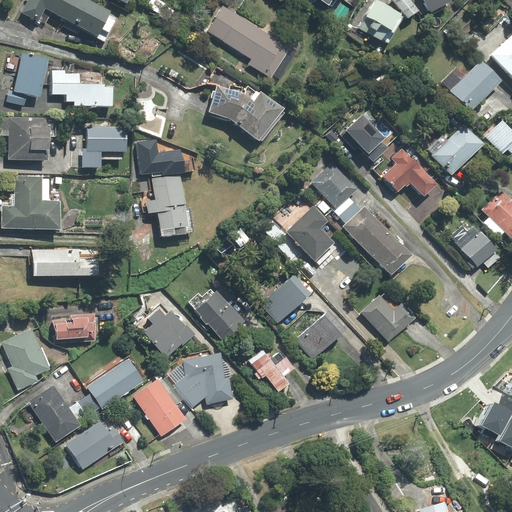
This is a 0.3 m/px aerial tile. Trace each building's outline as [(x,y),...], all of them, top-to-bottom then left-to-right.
[(49,18),(59,24),(71,0),(29,0),(23,12),(46,24),(49,18)] [(87,0),(71,0),(59,24),(78,34),(81,29),(105,41),(117,18),(110,15),(111,12),(87,0)] [(404,16),(376,0),(361,27),(389,43),(404,16)] [(410,0),(394,0),(408,18),(418,10),(410,0)] [(449,0),(424,0),(432,12),(450,1),(449,0)] [(296,51),(291,47),(292,45),(280,37),(278,40),(223,6),(208,31),(253,59),(250,65),(271,78),(273,75),(279,79),(296,51)] [(479,26),(486,34),(505,16),(498,9),(479,26)] [(511,36),(494,55),(511,73),(511,36)] [(23,54),(14,91),(40,96),(48,59),(23,54)] [(472,111),(501,81),(481,61),(452,91),(472,111)] [(65,71),(52,71),(52,95),(66,95),(66,102),(74,102),(74,106),(112,106),(112,87),(104,87),(104,85),(79,85),(79,74),(65,74),(65,71)] [(345,79),(349,87),(361,82),(357,74),(345,79)] [(260,94),(248,86),(244,94),(217,86),(210,112),(231,118),(259,140),(260,139),(263,140),(285,113),(282,111),(284,108),(261,92),(260,94)] [(26,95),(9,91),(7,101),(24,105),(26,95)] [(355,150),(359,147),(374,162),(388,148),(382,141),(386,138),(362,113),(341,134),(355,150)] [(48,127),(48,119),(0,118),(0,135),(10,135),(9,159),(48,159),(48,150),(50,150),(50,127),(48,127)] [(503,154),(507,150),(511,154),(511,129),(502,120),(486,136),(503,154)] [(434,154),(433,155),(452,175),(483,144),(464,125),(448,140),(443,135),(428,149),(434,154)] [(126,127),(87,127),(87,149),(86,151),(102,151),(102,159),(124,160),(124,151),(126,151),(126,127)] [(180,149),(158,152),(156,140),(137,143),(142,174),(162,171),(163,174),(183,171),(180,149)] [(437,184),(402,148),(391,159),(396,164),(383,176),(398,192),(405,185),(407,186),(411,182),(424,196),(437,184)] [(102,151),(86,151),(87,149),(83,149),(82,167),(102,167),(102,159),(102,151)] [(332,163),(311,182),(336,208),(348,197),(357,189),(332,163)] [(149,213),(158,212),(162,236),(188,232),(179,176),(153,179),(156,200),(147,201),(149,213)] [(3,207),(3,227),(59,228),(59,202),(49,202),(49,180),(42,180),(42,177),(16,177),(16,207),(3,207)] [(511,199),(502,190),(482,210),(490,217),(484,222),(499,237),(505,232),(511,238),(511,199)] [(361,210),(348,197),(336,208),(334,211),(346,224),(361,210)] [(313,206),(287,231),(316,260),(334,242),(320,228),(328,221),(313,206)] [(344,226),(367,250),(388,230),(365,206),(361,210),(346,224),(344,226)] [(462,225),(450,236),(478,266),(482,262),(494,251),(497,249),(481,232),(479,233),(473,226),(468,231),(462,225)] [(388,230),(367,250),(391,275),(412,255),(388,230)] [(79,250),(34,251),(34,276),(99,275),(99,254),(79,255),(79,250)] [(500,257),(494,251),(482,262),(488,268),(500,257)] [(294,275),(261,304),(278,323),(311,294),(294,275)] [(198,293),(188,302),(223,340),(243,321),(216,292),(214,293),(211,289),(202,297),(198,293)] [(402,304),(394,311),(380,295),(361,312),(389,342),(415,318),(402,304)] [(161,303),(137,323),(167,357),(192,335),(171,310),(169,313),(161,303)] [(327,313),(296,340),(312,359),(344,332),(327,313)] [(53,321),(54,343),(95,341),(94,315),(71,316),(72,320),(53,321)] [(14,367),(9,369),(18,390),(38,381),(36,375),(49,369),(31,330),(2,343),(14,367)] [(259,380),(266,375),(279,393),(290,384),(285,377),(294,369),(280,351),(270,358),(263,350),(249,361),(258,371),(254,374),(259,380)] [(219,353),(182,360),(185,376),(174,385),(193,407),(205,397),(207,404),(233,399),(229,377),(224,378),(219,353)] [(129,359),(89,387),(92,392),(102,406),(104,408),(144,381),(129,359)] [(134,396),(162,436),(186,419),(158,380),(134,396)] [(56,442),(80,425),(78,422),(69,408),(53,386),(29,402),(56,442)] [(102,406),(92,392),(78,402),(88,416),(102,406)] [(78,402),(69,408),(78,422),(88,416),(78,402)] [(493,405),(481,428),(499,437),(511,415),(493,405)] [(511,417),(498,442),(511,449),(511,417)] [(112,426),(107,430),(101,422),(66,446),(82,469),(122,441),(112,426)] [(243,498),(236,503),(243,511),(246,511),(251,508),(243,498)] [(447,511),(445,503),(420,510),(420,511),(447,511)]
